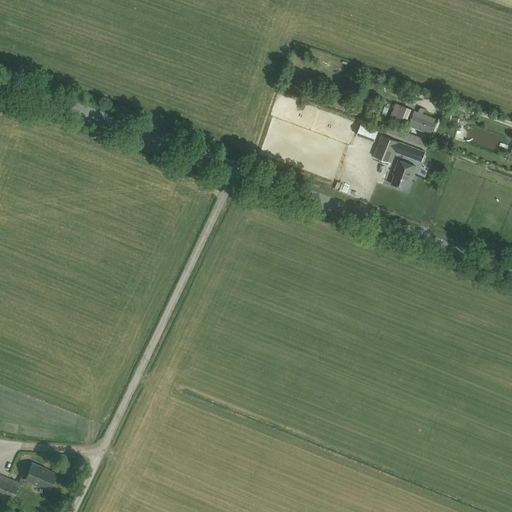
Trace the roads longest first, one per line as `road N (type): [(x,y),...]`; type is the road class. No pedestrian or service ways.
road 1 (unclassified): [(72,511),(237,168)]
road 2 (tertiary): [(511,270),(237,168)]
road 3 (tertiary): [(237,168),(0,81)]
